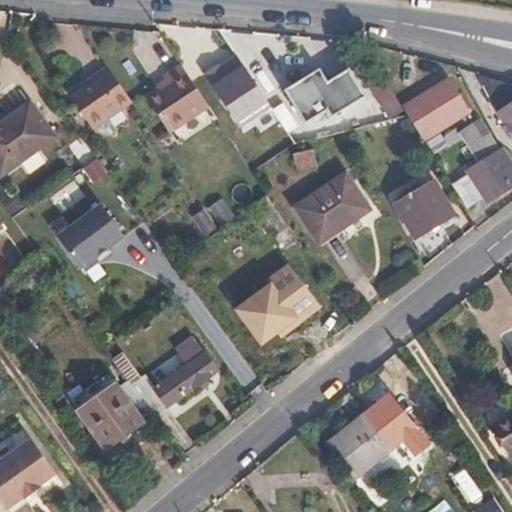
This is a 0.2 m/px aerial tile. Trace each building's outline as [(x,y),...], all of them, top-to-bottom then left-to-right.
[(88,123),(128,97),(115,79),(102,60),(87,70),(91,76),(66,90),(88,123)] [(167,117),(199,95),(179,63),(164,73),(167,79),(149,91),(167,117)] [(404,107),(424,141),(470,112),(452,80),(404,107)] [(511,102),(510,88),(487,89),(488,104),(511,102)] [(316,128),(347,122),(343,93),(311,98),(316,128)] [(0,175),(53,138),(27,103),(0,122),(0,175)] [(511,103),(499,112),(511,132),(511,103)] [(501,167),(477,129),(462,139),(477,165),(468,171),(487,200),(511,184),(511,163),(510,161),(501,167)] [(318,163),(313,145),(291,152),(297,169),(318,163)] [(101,158),(85,168),(95,183),(111,174),(101,158)] [(368,210),(344,174),(295,204),(319,241),(368,210)] [(451,213),(431,179),(393,202),(413,235),(451,213)] [(211,207),(221,223),(235,214),(225,198),(211,207)] [(273,239),(287,229),(267,198),(251,209),(273,239)] [(100,204),(58,236),(83,269),(125,238),(100,204)] [(208,236),(222,227),(209,207),(194,216),(208,236)] [(300,311),(276,280),(233,312),(256,342),(300,311)] [(170,323),(114,362),(134,391),(148,381),(137,364),(170,342),(178,352),(186,347),(170,323)] [(155,393),(168,411),(218,375),(194,341),(186,347),(178,352),(172,356),(183,373),(155,393)] [(104,375),(67,401),(76,413),(113,387),(104,375)] [(137,421),(113,387),(76,413),(101,447),(137,421)] [(142,402),(155,420),(168,411),(155,393),(142,402)] [(365,415),(360,419),(385,453),(390,449),(365,415)] [(385,453),(360,419),(341,433),(367,466),(367,467),(385,453)] [(511,452),(511,424),(498,433),(510,453),(511,452)] [(367,466),(341,433),(328,443),(353,477),(367,467),(367,466)] [(28,438),(0,458),(0,501),(5,508),(21,496),(22,498),(23,498),(39,487),(37,485),(53,473),(28,438)] [(21,496),(5,508),(7,511),(9,511),(25,501),(23,498),(22,498),(21,496)]
